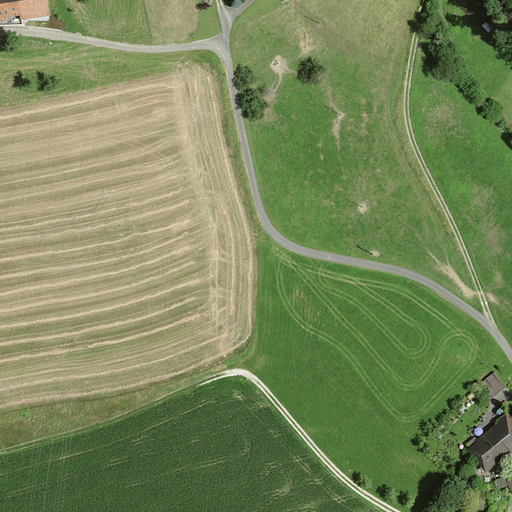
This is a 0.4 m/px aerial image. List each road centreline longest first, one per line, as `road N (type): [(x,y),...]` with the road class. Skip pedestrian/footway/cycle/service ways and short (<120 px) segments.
road 1 (residential): [(511,357),(480,317),(429,284),(277,233),(262,211),(222,45),(139,48),(0,30)]
road 2 (track): [(491,329),(406,119),(409,56),(424,0)]
